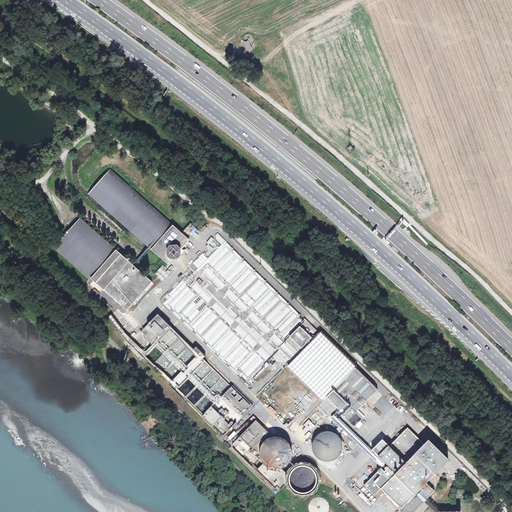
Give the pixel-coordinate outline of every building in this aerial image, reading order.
[(246,50),(255,48),(252,38),(244,41),(246,50)] [(190,241),(111,171),(89,195),(169,265),(190,241)] [(152,282),(80,218),(55,246),(126,310),(152,282)] [(187,235),(191,239),(195,235),(192,231),(194,229),(189,224),(182,232),(186,236),(187,235)] [(182,278),(160,301),(247,386),(273,359),(282,368),(297,352),(284,339),(304,319),(224,242),(186,281),(182,278)] [(202,252),(192,263),(198,268),(207,257),(202,252)] [(162,281),(170,272),(162,265),(154,274),(162,281)] [(141,331),(140,331),(151,342),(147,346),(149,348),(170,326),(158,314),(142,329),(141,328),(140,330),(141,331)] [(312,338),(300,326),(290,337),(301,348),(312,338)] [(319,331),(286,367),(322,402),(326,398),(326,397),(332,391),(355,368),(355,366),(319,331)] [(196,346),(193,349),(203,358),(205,356),(196,346)] [(355,368),(332,391),(345,405),(340,411),(339,412),(354,427),(362,418),(356,412),(358,410),(377,390),(355,368)] [(253,405),(233,385),(222,396),(224,398),(223,398),(229,405),(230,404),(234,408),(233,408),(239,414),(240,414),(242,416),(253,405)] [(339,410),(340,411),(345,405),(332,391),(326,397),(326,398),(322,402),(320,405),(330,414),(336,407),(339,410)] [(388,413),(394,406),(383,396),(380,399),(382,400),(379,404),(380,405),(378,408),(375,405),(373,406),(380,412),(383,409),(388,413)] [(211,407),(202,415),(223,436),(231,427),(211,407)] [(340,411),(339,410),(330,418),(383,469),(387,465),(335,415),(339,412),(340,411)] [(364,416),(358,410),(356,412),(362,418),(364,416)] [(254,465),(260,458),(259,455),(259,452),(260,448),(261,445),(263,442),(266,440),(269,438),(273,437),(256,420),(232,443),(233,448),(242,458),(245,456),(254,465)] [(372,450),(389,467),(396,474),(424,444),(407,428),(391,445),(399,453),(398,455),(396,453),(382,439),(372,450)] [(260,458),(263,463),(267,466),(271,468),(276,469),(281,468),(283,467),(287,464),(289,461),(291,457),(291,452),(291,447),(288,443),(284,439),(278,437),(273,437),(269,438),(266,440),(263,442),(261,445),(260,448),(259,452),(259,455),(260,458)] [(316,438),(311,443),(314,447),(320,442),(316,438)] [(428,440),(424,444),(396,474),(389,467),(388,468),(387,467),(385,467),(385,468),(385,469),(385,470),(384,471),(381,468),(364,485),(374,495),(381,488),(401,509),(400,510),(402,511),(412,511),(420,505),(424,501),(427,497),(429,495),(430,496),(435,491),(426,483),(448,460),(428,440)] [(288,474),(281,468),(276,469),(271,468),(267,466),(263,463),(256,470),(278,492),(287,482),(287,478),(288,474)] [(289,471),(288,474),(287,478),(287,482),(288,486),(290,490),(294,493),(301,496),(306,495),(310,494),(315,490),(317,487),(319,481),(318,476),(316,471),(313,468),(308,464),(302,464),(296,465),(292,467),(289,471)] [(359,481),(363,485),(374,475),(369,471),(359,481)] [(321,496),(318,496),(314,497),(311,499),(308,502),(307,506),(308,511),(334,511),(329,507),(329,504),(327,500),(324,497),(321,496)] [(442,511),(427,497),(424,501),(428,505),(434,511),(461,511),(442,511)]
